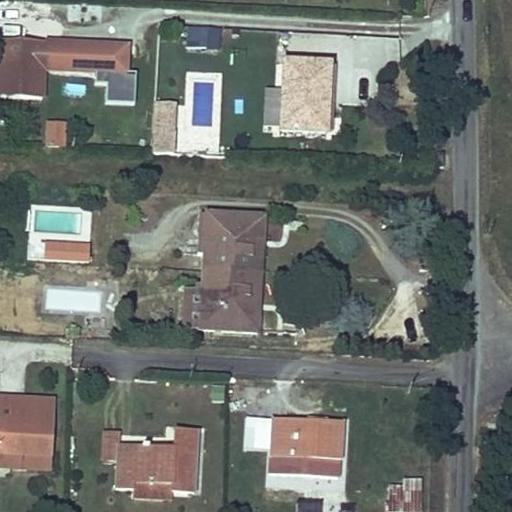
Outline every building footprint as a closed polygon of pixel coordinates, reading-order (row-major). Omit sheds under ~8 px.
[(0,0),(0,7),(10,9),(10,0),(0,0)] [(43,44),(41,77),(63,79),(67,22),(21,19),(20,43),(43,44)] [(185,50),(219,50),(219,28),(184,29),(185,50)] [(20,43),(18,76),(41,77),(43,44),(20,43)] [(341,47),(295,43),(291,111),(338,114),(341,47)] [(153,103),(150,156),(173,157),(176,104),(153,103)] [(65,151),(65,124),(44,124),(44,151),(65,151)] [(216,252),(270,255),(273,202),(218,198),(216,252)] [(87,264),(88,245),(44,243),(42,261),(87,264)] [(270,255),(216,252),(215,269),(213,308),(213,311),(266,316),(270,255)] [(213,308),(215,269),(199,268),(197,307),(213,308)] [(0,396),(0,442),(58,444),(60,389),(2,386),(0,396)] [(350,408),(285,404),(284,447),(349,450),(350,408)] [(144,469),(176,471),(175,480),(200,480),(203,418),(180,416),(179,437),(125,435),(125,424),(105,424),(103,452),(124,453),(123,478),(143,480),(144,469)] [(144,469),(143,480),(142,486),(175,488),(175,480),(176,471),(144,469)] [(384,511),(421,511),(422,484),(385,483),(384,511)]
